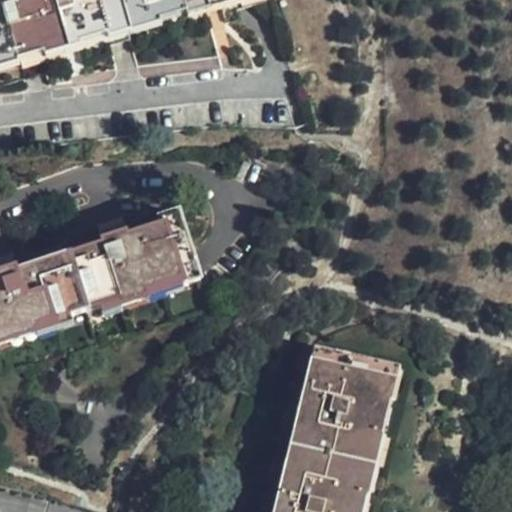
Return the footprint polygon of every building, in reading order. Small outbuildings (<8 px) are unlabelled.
[(206,0),(0,0),(0,58),(78,36),(206,0)] [(187,223),(134,240),(112,247),(22,276),(0,282),(0,341),(206,277),(199,255),(187,223)] [(112,247),(134,240),(129,227),(107,233),(112,247)] [(0,282),(22,276),(17,262),(0,267),(0,282)] [(346,511),(379,365),(306,350),(269,511),(346,511)]
